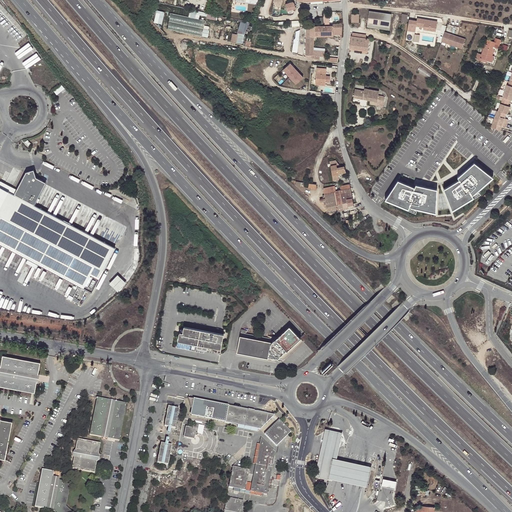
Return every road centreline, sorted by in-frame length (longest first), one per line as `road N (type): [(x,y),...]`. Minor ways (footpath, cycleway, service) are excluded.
road 1 (primary): [(19,0),(230,234),(505,511)]
road 2 (motorway): [(42,0),(328,313),(511,492)]
road 3 (motorway): [(511,457),(360,311),(72,0)]
road 4 (primary): [(511,437),(273,198),(95,0)]
road 5 (primary): [(18,0),(151,177),(163,244),(145,362)]
road 6 (primary): [(401,256),(370,256),(340,239),(95,0)]
road 7 (residential): [(344,5),(338,129),(358,193),(397,222)]
road 8 (primary): [(324,399),(405,432),(497,511)]
road 9 (tertiary): [(297,378),(145,362)]
road 10 (unclassified): [(120,511),(145,362)]
road 11 (tertiary): [(0,334),(145,362)]
road 12 (tertiary): [(145,362),(288,396)]
road 13 (tertiary): [(402,276),(303,376)]
road 14 (primary): [(511,408),(463,346),(442,295)]
road 15 (tertiary): [(324,387),(417,293)]
road 16 (unclassified): [(2,105),(17,128),(40,119),(41,101),(28,89),(4,99)]
